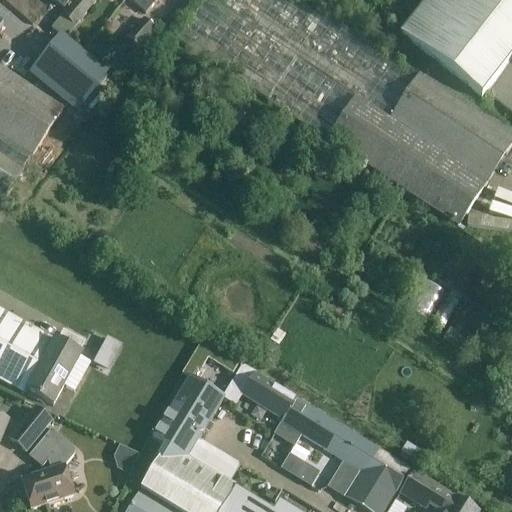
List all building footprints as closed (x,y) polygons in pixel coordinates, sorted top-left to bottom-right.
[(52,0),(64,10),(72,0),(52,0)] [(97,0),(77,0),(53,31),(65,41),(98,0),(97,0)] [(128,0),(146,16),(154,6),(155,6),(159,0),(128,0)] [(202,0),(175,41),(457,229),(511,145),(511,137),(420,76),(418,79),(298,0),(202,0)] [(511,0),(431,0),(399,41),(479,103),(484,96),(511,117),(511,0)] [(155,29),(144,19),(122,43),(133,53),(155,29)] [(75,114),(106,76),(61,38),(29,77),(75,114)] [(0,193),(5,197),(63,111),(0,70),(0,193)] [(490,270),(480,285),(490,291),(500,276),(490,270)] [(451,293),(432,323),(443,330),(462,299),(451,293)] [(53,408),(81,357),(78,356),(84,345),(62,333),(57,344),(0,312),(0,383),(25,397),(27,394),(53,408)] [(205,341),(221,351),(228,339),(212,329),(205,341)] [(450,329),(442,342),(456,351),(464,339),(450,329)] [(111,372),(119,343),(102,338),(94,368),(111,372)] [(203,341),(195,353),(207,361),(214,365),(221,352),(203,341)] [(285,440),(305,407),(243,369),(240,373),(230,390),(283,422),(276,434),(285,440)] [(224,400),(207,389),(190,379),(154,439),(167,448),(187,461),(224,400)] [(9,408),(16,411),(19,403),(13,400),(9,408)] [(300,437),(363,475),(378,451),(305,407),(285,440),(295,446),(300,437)] [(25,454),(51,423),(35,410),(10,441),(25,454)] [(22,483),(31,511),(50,506),(73,498),(64,470),(73,458),(74,454),(73,450),(51,432),(28,459),(42,470),(47,464),(50,473),(22,483)] [(119,448),(113,460),(117,472),(130,478),(139,457),(119,448)] [(141,490),(176,511),(289,511),(278,505),(273,511),(271,511),(270,511),(187,461),(167,448),(160,459),(141,490)] [(410,459),(409,461),(419,468),(426,457),(416,450),(416,451),(410,459)] [(346,498),(345,499),(366,511),(383,511),(405,477),(410,471),(378,451),(363,475),(348,499),(346,498)] [(139,464),(127,482),(140,490),(151,472),(139,464)] [(475,511),(413,473),(403,488),(442,511),(475,511)] [(128,511),(168,511),(140,494),(128,511)]
